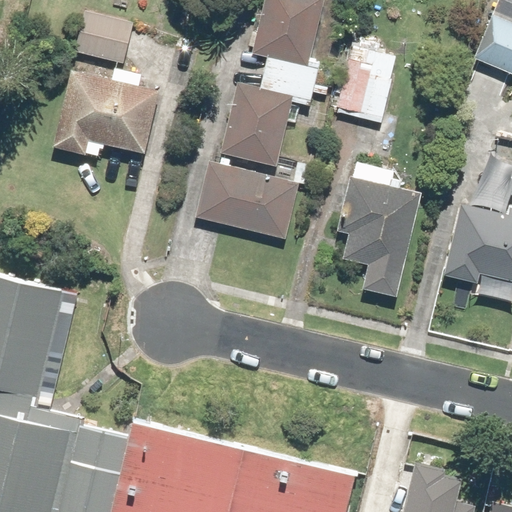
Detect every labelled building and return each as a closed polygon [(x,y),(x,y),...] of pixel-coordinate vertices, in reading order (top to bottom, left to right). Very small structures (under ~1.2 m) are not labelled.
[(326,0),(266,0),(256,49),(313,61),(326,0)] [(511,0),(499,0),(480,58),(511,69),(511,0)] [(137,18),(88,8),(79,48),(129,59),(137,18)] [(9,29),(0,26),(0,49),(2,50),(9,29)] [(385,115),(396,52),(352,45),(342,108),(385,115)] [(227,146),(283,159),(298,97),(312,101),(320,66),(274,55),(266,86),(243,80),(227,146)] [(119,65),(117,76),(75,68),(60,143),(104,151),(107,136),(151,145),(163,85),(145,82),(148,71),(119,65)] [(302,179),(211,160),(200,214),(290,233),(302,179)] [(341,228),(350,230),(346,252),(374,257),(369,282),(403,289),(424,189),(352,174),(341,228)] [(511,210),(511,212),(463,200),(446,266),(485,276),(487,269),(511,275),(511,210)] [(66,289),(0,273),(0,384),(41,394),(66,289)] [(0,511),(113,511),(132,432),(0,401),(0,511)] [(342,511),(352,470),(135,420),(132,432),(113,511),(342,511)] [(462,507),(470,469),(419,458),(407,511),(471,511),(472,509),(462,507)] [(494,511),(511,511),(511,504),(497,501),(494,511)]
